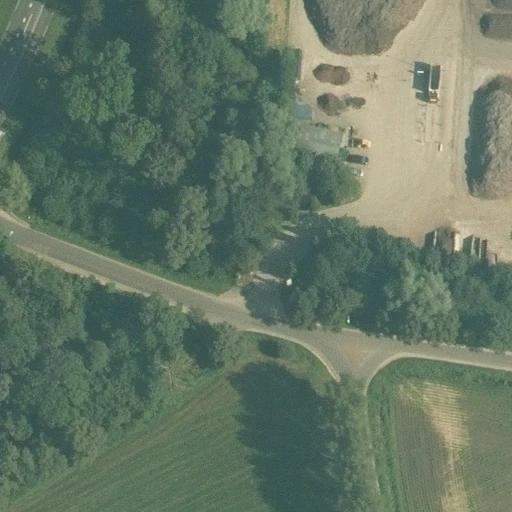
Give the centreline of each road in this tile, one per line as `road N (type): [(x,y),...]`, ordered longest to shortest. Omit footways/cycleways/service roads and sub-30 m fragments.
road 1 (unclassified): [(353,338),(246,314),(0,223)]
road 2 (unclassified): [(373,511),(353,338)]
road 3 (unclassified): [(353,338),(511,360)]
